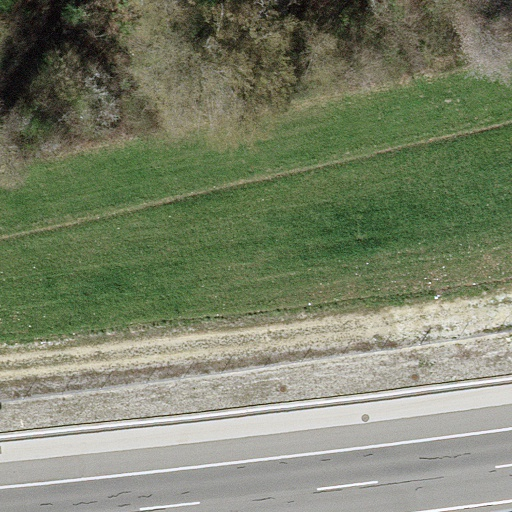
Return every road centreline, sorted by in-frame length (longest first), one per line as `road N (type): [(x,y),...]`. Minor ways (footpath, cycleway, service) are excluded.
road 1 (track): [(0,363),(511,299)]
road 2 (motorway): [(511,460),(83,511)]
